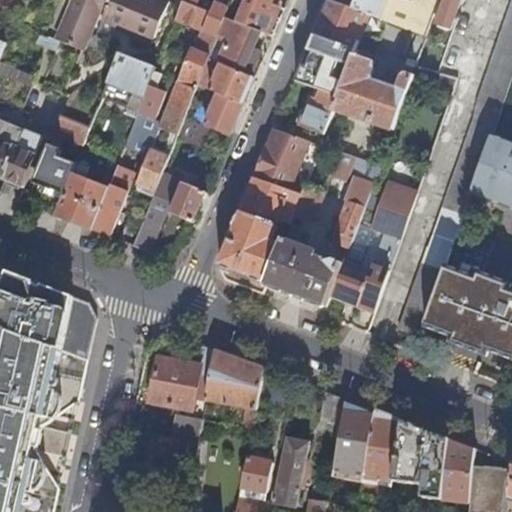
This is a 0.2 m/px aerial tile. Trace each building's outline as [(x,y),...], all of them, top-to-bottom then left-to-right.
[(0,42),(7,46),(15,28),(11,26),(23,0),(0,0),(0,21),(2,22),(0,27),(0,42)] [(57,40),(82,51),(99,12),(103,0),(71,0),(74,1),(57,40)] [(105,14),(110,0),(103,0),(99,12),(105,14)] [(163,0),(110,0),(105,14),(103,20),(126,29),(124,33),(152,45),(170,3),(163,0)] [(173,95),(162,123),(167,125),(164,130),(172,133),(166,146),(173,149),(198,85),(203,74),(219,35),(226,18),(230,8),(225,6),(227,0),(216,0),(215,2),(209,0),(184,0),(177,19),(214,34),(206,54),(192,48),(173,95)] [(232,0),(230,8),(226,18),(262,32),(273,36),(281,18),(277,16),(280,7),(272,3),(272,0),(232,0)] [(360,0),(357,10),(382,19),(388,0),(360,0)] [(388,0),(382,19),(381,21),(388,24),(415,34),(418,35),(426,38),(439,0),(388,0)] [(511,0),(476,105),(473,118),(428,247),(427,247),(399,329),(409,333),(422,338),(426,326),(437,294),(447,265),(469,202),(473,192),(473,190),(493,134),(497,123),(506,96),(510,84),(511,78),(511,0)] [(461,0),(445,0),(437,23),(451,28),(461,0)] [(382,19),(357,10),(331,1),(325,16),(317,34),(358,50),(364,35),(382,42),(388,24),(381,21),(382,19)] [(230,40),(221,63),(223,65),(256,78),(266,53),(255,48),(262,32),(226,18),(219,35),(230,40)] [(382,42),(381,44),(407,54),(415,34),(388,24),(382,42)] [(339,97),(356,55),(358,50),(317,34),(308,55),(297,81),(322,91),(339,97)] [(415,65),(422,48),(426,38),(418,35),(408,63),(414,65),(415,65)] [(156,121),(167,93),(157,89),(175,43),(169,41),(158,69),(147,97),(140,115),(156,121)] [(438,72),(444,55),(422,48),(415,65),(420,67),(438,72)] [(121,54),(109,84),(147,97),(158,69),(121,54)] [(415,65),(414,65),(411,73),(405,78),(400,91),(376,82),(373,76),(376,70),(374,62),(356,55),(339,97),(334,111),(395,132),(420,67),(415,65)] [(256,78),(223,65),(215,84),(207,80),(208,76),(203,74),(198,85),(220,95),(244,105),(250,92),(256,78)] [(313,98),(302,126),(325,133),(334,111),(339,97),(322,91),(319,100),(313,98)] [(173,95),(167,93),(156,121),(162,123),(173,95)] [(244,105),(220,95),(206,126),(231,137),(238,120),(244,105)] [(61,117),(35,183),(66,195),(78,164),(60,157),(63,150),(60,149),(64,141),(59,138),(61,134),(86,144),(91,129),(61,117)] [(0,178),(25,189),(45,140),(0,120),(0,178)] [(103,131),(92,127),(91,129),(86,144),(85,146),(96,150),(103,131)] [(290,190),(309,141),(277,130),(268,151),(257,178),(290,190)] [(507,205),(511,192),(511,140),(493,134),(473,190),(473,192),(507,205)] [(345,200),(349,201),(366,208),(382,166),(339,151),(331,175),(352,182),(345,200)] [(163,174),(169,159),(150,152),(138,183),(156,191),(163,174)] [(94,231),(111,189),(84,178),(89,166),(79,162),(78,164),(66,195),(58,217),(76,224),(94,231)] [(127,175),(117,171),(111,189),(94,231),(111,238),(128,195),(127,191),(122,188),(127,175)] [(166,211),(195,223),(201,209),(207,193),(163,174),(156,191),(134,246),(149,252),(166,211)] [(303,194),(290,190),(257,178),(250,194),(242,213),(277,226),(279,220),(291,224),(303,194)] [(394,234),(392,238),(389,247),(398,250),(418,192),(389,181),(372,227),(385,231),(394,234)] [(313,223),(325,192),(306,185),(303,194),(291,224),(296,226),(300,218),(313,223)] [(366,208),(349,201),(337,231),(343,233),(339,243),(342,245),(337,260),(327,262),(318,259),(320,254),(285,241),(283,246),(267,284),(328,308),(332,297),(359,225),(366,208)] [(271,242),(277,226),(242,213),(233,234),(220,267),(228,281),(264,294),(267,284),(283,246),(271,242)] [(376,313),(390,271),(374,265),(371,271),(359,266),(363,257),(360,256),(369,231),(367,228),(359,225),(332,297),(376,313)] [(483,278),(447,265),(437,294),(426,326),(461,339),(468,342),(485,348),(511,358),(511,289),(506,287),(491,281),(483,278)] [(0,329),(4,330),(90,360),(99,321),(90,305),(34,283),(0,269),(0,329)] [(90,360),(4,330),(0,346),(0,511),(57,511),(62,490),(49,468),(44,467),(44,463),(39,462),(43,445),(49,419),(54,420),(56,415),(62,416),(81,401),(90,360)] [(422,338),(409,333),(405,346),(417,351),(422,338)] [(217,352),(203,347),(199,367),(159,359),(151,404),(195,412),(201,377),(211,380),(217,352)] [(217,352),(211,380),(207,402),(250,410),(248,413),(245,429),(255,431),(261,400),(267,371),(244,362),(217,352)] [(267,371),(261,400),(275,404),(281,376),(267,371)] [(349,402),(328,394),(322,422),(344,427),(349,402)] [(344,427),(335,479),(365,484),(366,479),(377,411),(367,407),(349,402),(344,427)] [(396,418),(377,411),(366,479),(395,482),(404,421),(396,418)] [(177,417),(172,441),(176,442),(190,444),(199,446),(200,441),(203,422),(204,421),(178,416),(177,417)] [(452,439),(404,421),(395,482),(427,485),(425,497),(445,499),(452,439)] [(172,441),(154,437),(147,474),(183,481),(188,453),(190,444),(176,442),(172,441)] [(290,439),(277,504),(299,508),(312,444),(290,439)] [(478,449),(452,439),(445,499),(473,503),(477,467),(478,449)] [(190,444),(188,453),(197,455),(199,446),(190,444)] [(275,465),(250,459),(244,489),(258,491),(268,493),(269,494),(275,465)] [(511,511),(511,470),(477,467),(473,503),(472,511),(511,511)] [(334,485),(364,490),(365,484),(335,479),(334,485)] [(244,489),(242,498),(238,511),(270,511),(272,509),(273,503),(266,502),(257,500),(258,491),(244,489)] [(268,493),(258,491),(257,500),(266,502),(268,493)] [(329,511),(331,504),(315,501),(312,511),(329,511)]
